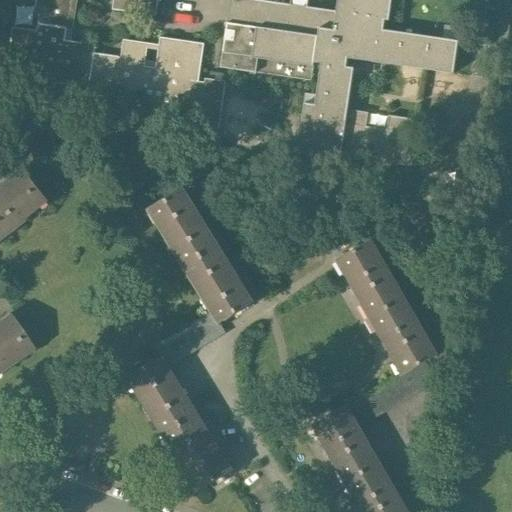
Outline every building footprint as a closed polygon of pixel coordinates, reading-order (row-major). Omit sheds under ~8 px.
[(156,69),(145,67),(145,61),(147,44),(122,40),(120,58),(94,54),(95,45),(65,40),(66,28),(73,29),(76,0),(113,0),(112,10),(156,17),(158,0),(34,0),(33,14),(38,15),(36,31),(11,28),(5,71),(44,76),(44,74),(52,75),(51,83),(89,89),(88,95),(130,101),(130,96),(146,98),(142,124),(186,130),(192,91),(189,90),(190,83),(198,84),(198,83),(204,44),(160,38),(156,69)] [(337,0),(335,12),(253,0),(230,0),(222,54),(258,59),(313,67),(314,63),(321,64),(314,106),(304,105),(297,151),(367,162),(366,170),(395,175),(396,166),(410,168),(417,122),(388,117),(386,131),(360,127),(362,112),(347,110),(353,68),(345,67),(346,58),(452,74),(457,43),(383,31),(385,22),(388,22),(390,0),(337,0)] [(258,59),(222,54),(220,68),(256,73),(258,59)] [(313,67),(258,59),(256,73),(311,81),(313,67)] [(204,83),(198,83),(198,84),(190,83),(189,90),(192,91),(186,130),(218,135),(225,82),(205,79),(204,83)] [(21,170),(0,186),(0,239),(46,203),(21,170)] [(252,303),(183,190),(147,211),(209,313),(217,325),(220,323),(252,303)] [(436,355),(372,241),(337,261),(401,376),(424,362),(436,355)] [(209,313),(154,347),(160,357),(161,356),(168,367),(225,332),(220,323),(217,325),(209,313)] [(8,316),(0,321),(0,371),(31,350),(8,316)] [(168,367),(161,356),(160,357),(125,378),(195,492),(230,470),(168,367)] [(401,376),(347,408),(358,427),(435,382),(424,362),(401,376)] [(347,408),(347,407),(312,428),(359,511),(406,511),(358,427),(347,408)]
